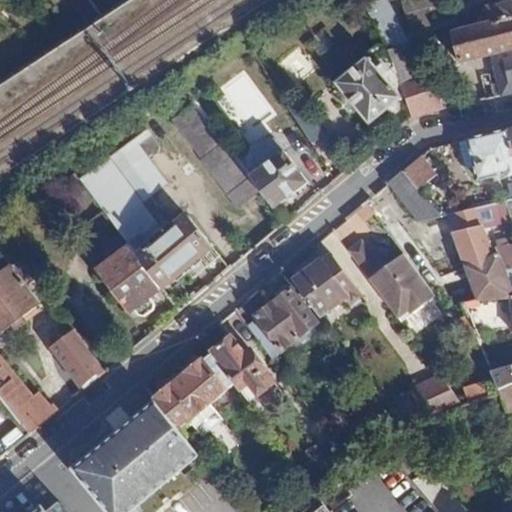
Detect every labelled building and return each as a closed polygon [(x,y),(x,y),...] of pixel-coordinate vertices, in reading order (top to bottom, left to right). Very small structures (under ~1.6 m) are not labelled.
[(381,0),(367,4),(392,50),(407,46),(382,0),(381,0)] [(511,17),(511,0),(498,4),(502,20),(511,17)] [(511,94),(511,17),(502,20),(452,34),(461,66),(495,57),(505,96),(511,94)] [(434,80),(424,41),(407,46),(392,50),(393,54),(407,96),(413,117),(445,110),(437,79),(434,80)] [(279,65),(298,84),(315,67),(296,47),(279,65)] [(407,96),(393,54),(377,66),(370,57),(338,84),(372,125),(407,96)] [(294,95),(285,101),(313,146),(328,138),(310,108),(306,111),(294,95)] [(228,144),(197,105),(176,121),(206,160),(228,144)] [(147,130),(81,180),(96,199),(120,231),(162,286),(175,276),(176,278),(214,248),(188,216),(165,233),(154,219),(162,211),(149,195),(166,181),(146,155),(151,151),(154,155),(158,152),(157,144),(147,130)] [(511,140),(509,130),(460,141),(465,166),(473,164),(476,180),(511,172),(511,140)] [(250,156),(242,162),(276,207),(309,182),(285,151),(263,167),(256,157),(250,156)] [(433,174),(420,158),(387,184),(417,220),(437,215),(416,188),(433,174)] [(96,199),(81,180),(78,176),(65,185),(84,209),(96,199)] [(511,196),(502,199),(511,230),(511,196)] [(502,199),(446,213),(476,302),(511,297),(511,294),(504,268),(511,267),(511,233),(511,230),(502,199)] [(162,286),(120,231),(109,240),(120,255),(101,270),(133,312),(135,310),(139,316),(147,317),(156,308),(157,303),(152,297),(163,288),(162,286)] [(358,243),(346,252),(397,319),(407,311),(409,315),(434,296),(401,252),(378,269),(358,243)] [(318,261),(291,282),(318,318),(344,299),(348,304),(360,295),(331,256),(319,264),(318,261)] [(0,331),(46,293),(19,257),(0,272),(0,331)] [(277,300),(253,317),(255,320),(246,327),(270,358),(317,323),(292,290),(288,293),(284,288),(274,296),(277,300)] [(511,297),(476,302),(464,304),(474,327),(511,323),(511,330),(511,297)] [(73,328),(51,344),(74,377),(97,361),(73,328)] [(230,339),(210,355),(233,385),(240,395),(250,387),(257,395),(274,382),(250,352),(244,357),(230,339)] [(0,353),(0,394),(31,432),(58,410),(41,389),(34,394),(0,353)] [(153,399),(155,401),(179,430),(233,385),(210,355),(153,399)] [(511,385),(511,366),(492,371),(499,389),(511,385)] [(422,406),(392,415),(406,433),(420,426),(462,405),(441,377),(415,397),(422,406)] [(179,430),(155,401),(73,467),(112,511),(127,511),(199,454),(179,430)] [(321,455),(296,469),(306,485),(331,472),(321,455)]
